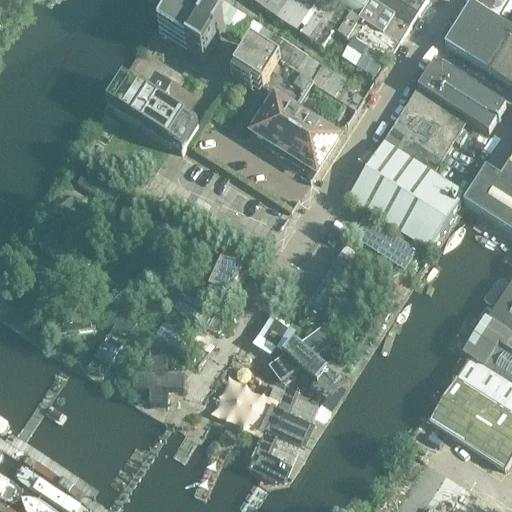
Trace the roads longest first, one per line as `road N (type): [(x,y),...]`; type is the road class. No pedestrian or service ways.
road 1 (unclassified): [(188,416),(450,0)]
road 2 (unclassified): [(511,508),(441,463),(411,511)]
